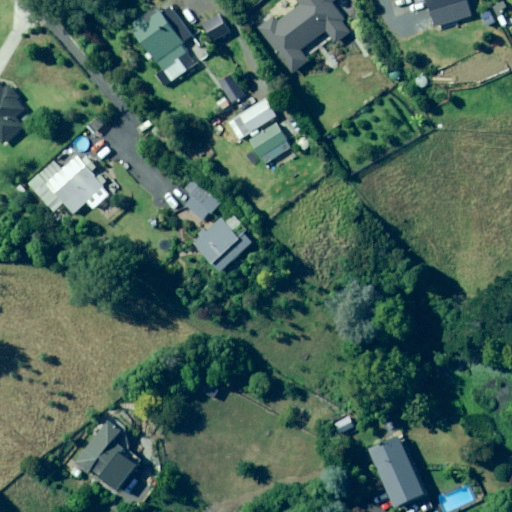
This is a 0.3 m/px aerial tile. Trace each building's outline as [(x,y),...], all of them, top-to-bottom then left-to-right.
[(186,35),(168,9),(164,11),(161,7),(139,23),(142,27),(140,28),(155,50),(151,54),(154,58),(159,55),(168,69),(176,79),(176,80),(188,71),(191,69),(201,62),(193,51),(189,45),(187,42),(190,40),(186,35)] [(217,40),(234,30),(224,12),(206,23),(212,32),(213,35),(217,40)] [(497,22),(491,12),(481,18),(487,28),(497,22)] [(288,51),(276,32),(267,38),(272,45),(273,44),(281,56),(288,51)] [(246,62),(236,46),(228,50),(239,66),(246,62)] [(278,77),(268,60),(259,65),(270,82),(278,77)] [(431,85),(426,75),(416,80),(420,90),(431,85)] [(224,86),(236,103),(248,94),(237,77),(224,86)] [(0,136),(7,145),(27,128),(18,117),(27,110),(18,100),(19,98),(20,96),(20,95),(20,93),(19,91),(19,89),(18,87),(16,86),(15,85),(13,84),(11,83),(9,83),(7,83),(5,83),(4,84),(0,80),(0,136)] [(214,92),(226,109),(234,104),(222,87),(214,92)] [(251,124),(255,131),(256,131),(281,114),(270,97),(244,114),(247,118),(237,125),(241,131),(251,124)] [(105,126),(98,118),(89,125),(96,134),(105,126)] [(292,149),(276,125),(251,143),(267,166),(292,149)] [(90,202),(97,209),(114,194),(107,187),(106,186),(113,181),(105,172),(100,177),(96,172),(101,168),(90,156),(85,161),(80,156),(64,170),(56,161),(31,184),(57,212),(67,203),(77,214),(90,202)] [(185,207),(204,222),(210,214),(212,216),(222,203),(193,180),(185,190),(194,197),(185,207)] [(224,218),(197,240),(216,263),(224,272),(256,245),(248,236),(243,240),(224,218)] [(148,463),(146,462),(131,450),(133,448),(122,439),(129,430),(114,419),(96,441),(80,462),(95,473),(99,468),(101,470),(104,472),(109,476),(110,477),(111,476),(127,489),(133,482),(140,487),(151,472),(145,467),(148,463)] [(433,493),(405,435),(375,449),(402,507),(433,493)]
